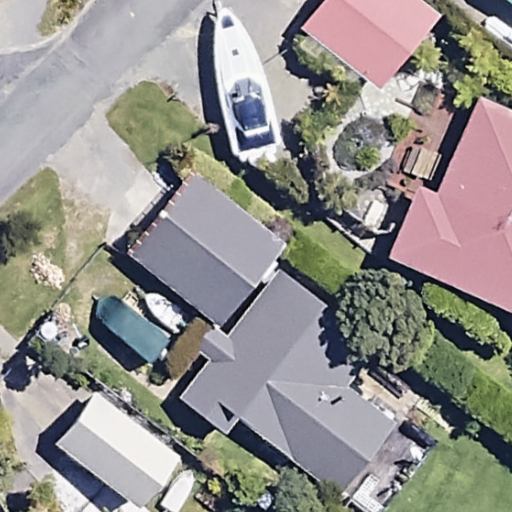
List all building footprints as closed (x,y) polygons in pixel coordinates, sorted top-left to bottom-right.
[(441,11),(427,0),(320,0),(300,26),(378,88),(441,11)] [(421,181),(391,250),(511,303),(511,103),(481,90),(437,188),(421,181)] [(194,169),(132,251),(223,320),(285,237),(194,169)] [(207,355),(178,393),(227,431),(239,414),(345,495),(400,423),(345,381),(376,340),(284,270),(231,338),(214,325),(197,347),(207,355)] [(98,386),(58,437),(144,502),(183,451),(98,386)]
